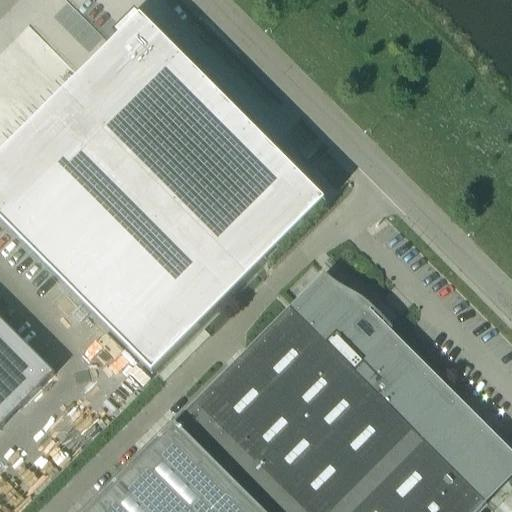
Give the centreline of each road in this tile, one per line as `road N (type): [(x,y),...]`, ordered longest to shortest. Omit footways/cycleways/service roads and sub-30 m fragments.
road 1 (unclassified): [(511,302),(210,0)]
road 2 (unknown): [(340,226),(511,402)]
